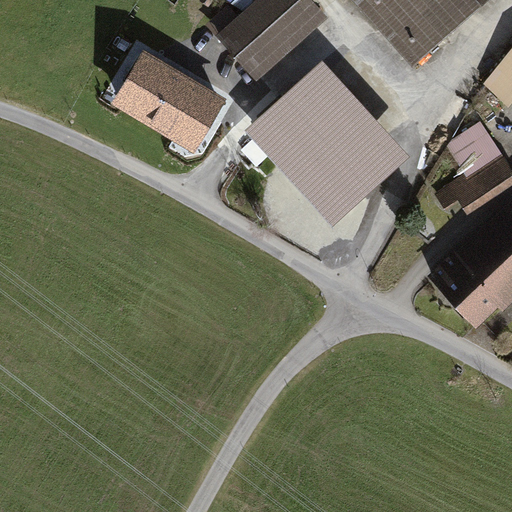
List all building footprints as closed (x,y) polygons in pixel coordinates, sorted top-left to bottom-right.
[(318,19),(301,0),(263,0),(222,38),(239,57),(227,69),(236,79),(215,97),(245,130),(279,100),(253,71),(271,55),(274,58),(318,19)] [(358,0),(414,61),(482,0),(358,0)] [(511,49),(483,82),(506,102),(511,95),(511,49)] [(358,67),(330,93),(360,126),(389,101),(358,67)] [(265,129),(242,150),(289,201),(312,181),(332,203),(386,154),(360,126),(330,93),(276,142),(265,129)] [(481,172),(501,158),(504,157),(481,123),(448,147),(467,175),(478,168),(481,172)] [(459,195),(467,206),(511,175),(501,158),(481,172),(478,168),(467,175),(452,185),(459,195)] [(459,195),(452,185),(438,195),(445,205),(459,195)] [(446,263),(433,275),(474,319),(511,284),(511,218),(455,272),(446,263)]
